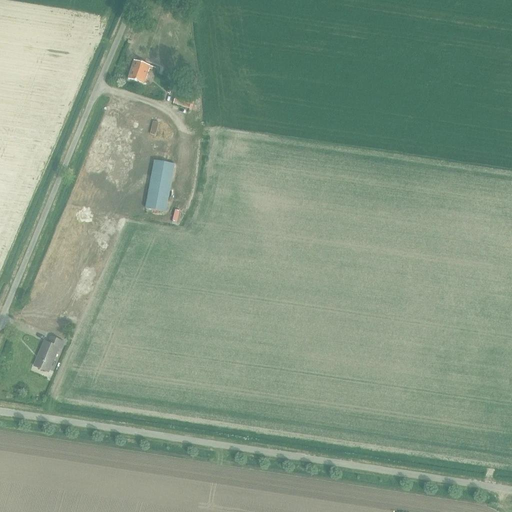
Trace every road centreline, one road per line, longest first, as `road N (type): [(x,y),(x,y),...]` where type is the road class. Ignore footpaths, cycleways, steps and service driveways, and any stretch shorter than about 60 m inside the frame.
road 1 (unclassified): [(511,492),(0,410)]
road 2 (unclassified): [(0,322),(133,0)]
